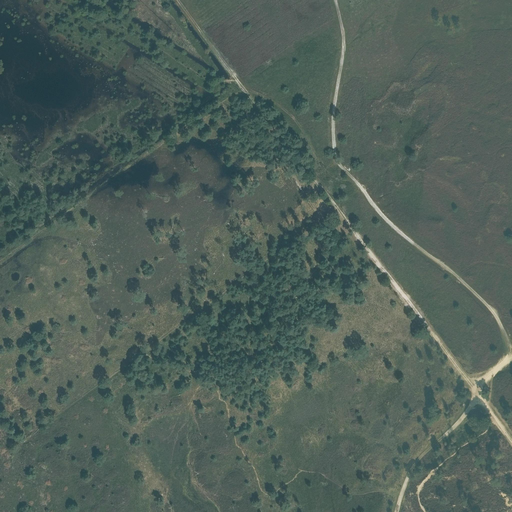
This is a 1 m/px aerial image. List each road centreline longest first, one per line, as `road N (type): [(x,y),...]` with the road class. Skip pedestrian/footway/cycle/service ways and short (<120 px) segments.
road 1 (track): [(335,0),(344,37),(336,158),(391,225),(494,315),(511,351)]
road 2 (track): [(394,511),(409,471),(477,392)]
